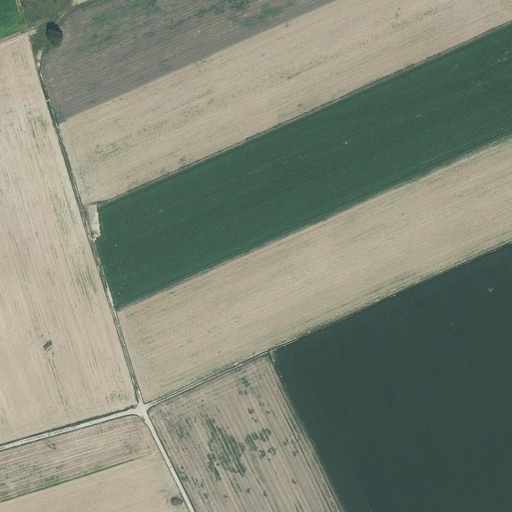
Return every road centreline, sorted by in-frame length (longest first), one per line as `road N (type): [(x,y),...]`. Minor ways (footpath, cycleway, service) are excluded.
road 1 (track): [(0,447),(142,408),(511,242)]
road 2 (track): [(193,511),(142,408),(37,59),(68,0)]
